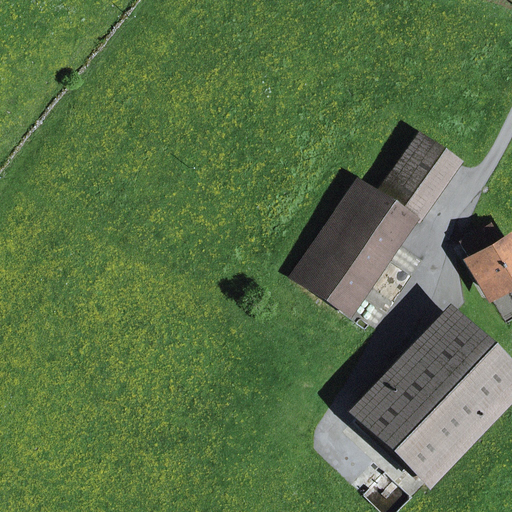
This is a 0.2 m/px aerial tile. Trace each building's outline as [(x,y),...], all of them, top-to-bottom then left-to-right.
[(375,197),(403,216),(405,213),(412,218),(451,161),(416,137),(375,197)] [(403,216),(375,197),(355,183),(290,277),(338,311),(403,216)] [(511,248),(507,240),(499,245),(488,228),(460,245),(470,262),(465,265),(474,281),(479,278),(489,294),(511,279),(511,248)] [(506,322),(511,318),(511,279),(489,294),(506,322)] [(357,418),(419,476),(511,377),(511,376),(450,319),(357,418)]
